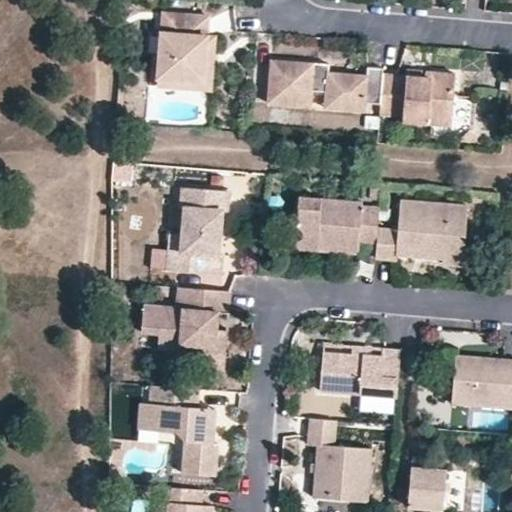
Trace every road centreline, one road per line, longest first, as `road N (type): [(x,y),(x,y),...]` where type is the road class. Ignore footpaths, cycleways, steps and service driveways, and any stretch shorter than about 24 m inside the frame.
road 1 (track): [(100,0),(87,296),(90,511)]
road 2 (residential): [(511,313),(325,297),(289,305),(273,336),(259,511)]
road 3 (residential): [(291,0),(329,19),(511,33)]
